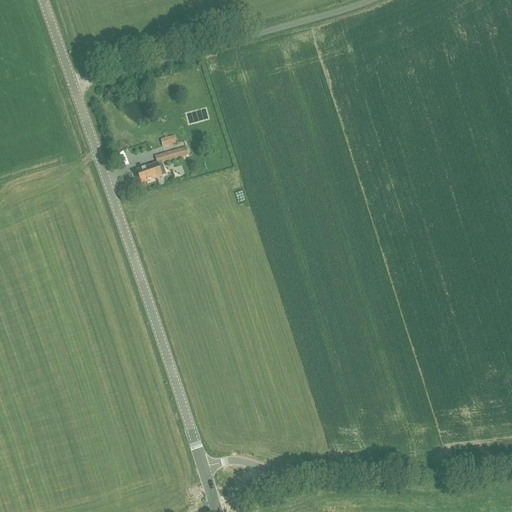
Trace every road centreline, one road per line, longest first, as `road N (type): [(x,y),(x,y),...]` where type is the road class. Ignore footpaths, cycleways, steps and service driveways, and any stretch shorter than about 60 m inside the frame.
road 1 (secondary): [(216,508),(72,84)]
road 2 (unclassified): [(368,0),(72,84)]
road 3 (unclassified): [(216,508),(319,475),(511,466)]
